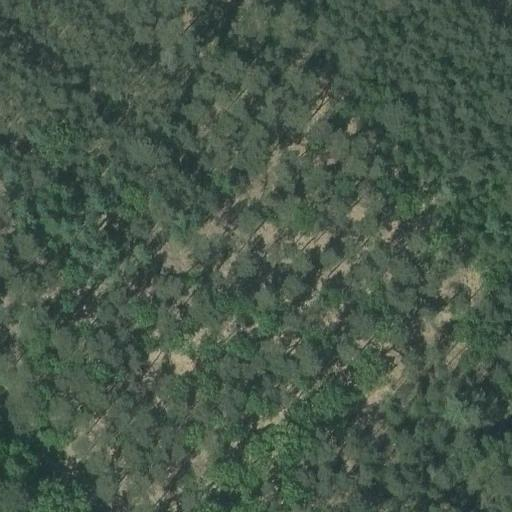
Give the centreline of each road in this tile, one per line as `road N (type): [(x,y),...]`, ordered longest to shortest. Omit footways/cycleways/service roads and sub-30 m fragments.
road 1 (track): [(214,511),(511,295)]
road 2 (track): [(7,278),(11,424)]
